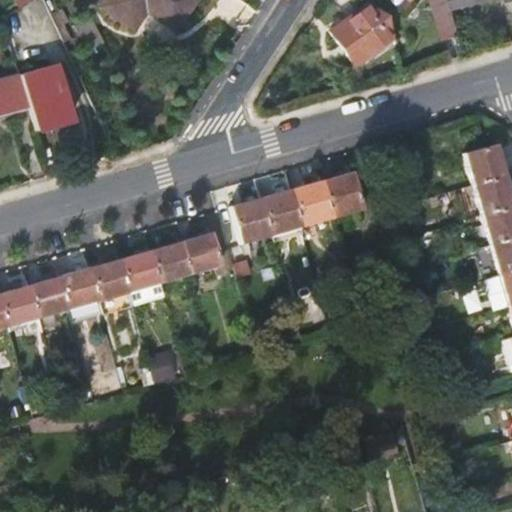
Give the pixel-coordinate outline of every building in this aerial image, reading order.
[(100,0),(100,2),(134,26),(145,9),(174,28),(192,0),(100,0)] [(358,60),(395,32),(390,16),(366,0),(364,0),(331,27),(358,60)] [(77,23),(87,47),(102,40),(91,16),(77,23)] [(54,63),(20,73),(28,102),(36,130),(70,121),(54,63)] [(0,110),(28,102),(20,73),(0,78),(0,110)] [(464,151),(472,181),(505,171),(496,142),(464,151)] [(352,168),(321,177),(332,213),(363,204),(352,168)] [(511,202),(511,196),(505,171),(472,181),(481,212),(511,202)] [(303,221),(332,213),(321,177),(293,185),(303,221)] [(273,230),(303,221),(293,185),(262,194),(273,230)] [(243,239),(273,230),(262,194),(233,203),(243,239)] [(511,233),(511,202),(481,212),(490,240),(511,233)] [(211,228),(181,237),(190,269),(220,261),(211,228)] [(475,245),(484,275),(511,267),(511,233),(490,240),(475,245)] [(162,277),(190,269),(181,237),(152,245),(162,277)] [(131,286),(162,277),(152,245),(121,254),(131,286)] [(105,309),(135,301),(131,286),(121,254),(92,262),(101,295),(105,309)] [(72,303),(101,295),(92,262),(63,271),(72,303)] [(470,279),(478,309),(507,301),(511,299),(511,267),(484,275),(470,279)] [(43,312),(72,303),(63,271),(34,279),(43,312)] [(12,320),(43,312),(34,279),(3,287),(12,320)] [(0,323),(12,320),(3,287),(0,288),(0,323)] [(511,331),(502,335),(511,366),(511,365),(511,331)] [(149,352),(157,378),(174,373),(167,347),(149,352)] [(347,456),(342,439),(333,442),(338,459),(347,456)]
